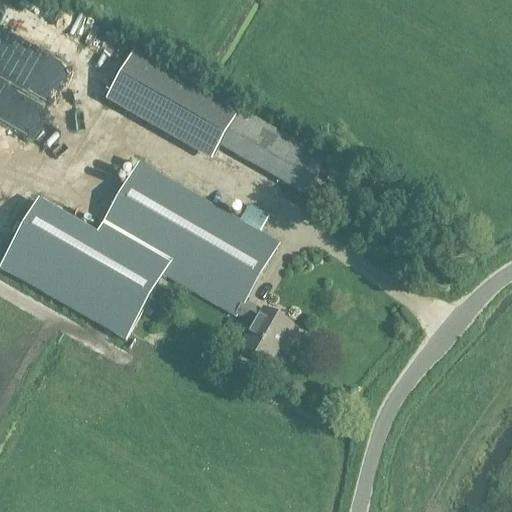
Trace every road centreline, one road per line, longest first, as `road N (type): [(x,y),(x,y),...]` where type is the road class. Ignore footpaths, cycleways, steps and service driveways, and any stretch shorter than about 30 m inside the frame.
road 1 (unclassified): [(358,511),(394,401),(465,313),(511,271)]
road 2 (track): [(53,318),(130,361),(235,511)]
road 3 (track): [(140,146),(97,167),(27,182),(0,170)]
